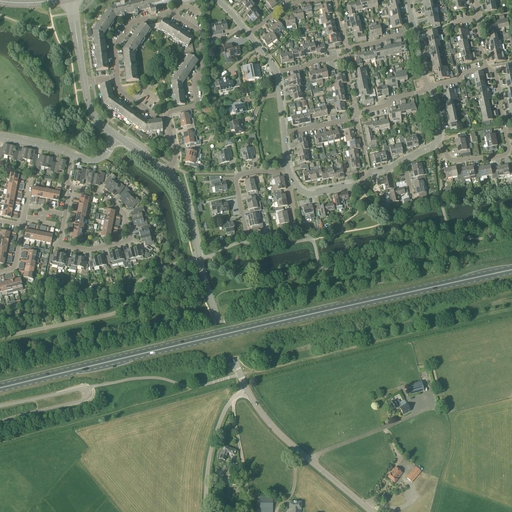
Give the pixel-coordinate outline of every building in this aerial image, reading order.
[(136,2),(134,3),(133,3),(128,4),(122,5),(116,7),(109,9),(108,11),(105,15),(101,20),(98,24),(95,29),(92,33),(93,36),(94,44),(94,49),(95,55),(96,60),(96,66),(97,68),(97,72),(108,70),(107,67),(107,66),(107,65),(107,64),(109,64),(109,62),(107,62),(107,59),(106,54),(105,51),(107,51),(107,48),(105,48),(105,47),(105,46),(105,43),(104,40),(104,39),(104,36),(104,35),(107,31),(108,32),(109,32),(110,30),(108,29),(109,28),(110,27),(110,26),(113,22),(114,21),(116,18),(118,18),(121,17),(122,19),(124,18),(124,16),(125,16),(130,15),(135,14),(135,15),(136,15),(138,15),(137,13),(138,13),(146,11),(143,0),(136,2)] [(268,0),(265,2),(267,4),(264,6),(268,10),(270,8),(271,9),(276,5),(271,0),(268,0)] [(364,0),(367,9),(372,8),(370,0),(364,0)] [(253,1),(245,7),(242,9),(243,11),(246,9),(248,12),(253,8),(255,6),(256,5),(255,6),(252,1),(253,1)] [(480,7),(481,9),(496,6),(495,1),(488,2),(485,2),(486,5),(480,7)] [(465,3),(456,5),(457,10),(466,9),(466,5),(472,4),(471,2),(465,3)] [(320,3),(317,4),(318,10),(321,9),(323,15),(329,14),(332,14),(330,4),(321,6),(320,3)] [(356,12),(354,3),(346,5),(349,16),(354,15),(354,12),(356,12)] [(301,6),(301,10),(302,10),(303,15),(312,13),(311,11),(315,11),(313,5),(310,5),(310,4),(301,6)] [(384,11),(384,14),(399,11),(399,8),(397,9),(397,6),(399,5),(387,8),(388,11),(384,11)] [(248,12),(243,16),(244,18),(247,15),(249,19),(257,12),(256,12),(253,8),(248,12)] [(292,12),(293,16),(294,21),(295,21),(304,19),(303,15),(302,10),(301,10),(292,12)] [(257,12),(249,19),(247,21),(248,22),(251,20),(253,23),(260,18),(261,17),(261,16),(260,17),(256,13),(257,12)] [(329,14),(323,15),(320,16),(322,25),(325,24),(331,23),(329,14)] [(286,28),(292,26),(292,29),(294,30),(296,29),(295,21),(294,21),(293,16),(284,18),(284,20),(280,23),(284,28),(286,26),(286,28)] [(386,24),(402,21),(401,19),(399,19),(399,16),(389,18),(390,21),(386,22),(386,23),(384,23),(384,24),(386,24)] [(344,24),(344,26),(359,23),(358,17),(349,19),(350,22),(344,24)] [(161,30),(176,40),(181,31),(177,28),(178,26),(178,25),(176,24),(176,25),(175,26),(173,26),(171,24),(168,22),(164,20),(163,21),(162,22),(162,23),(152,25),(154,30),(158,29),(161,30)] [(277,24),(273,26),(280,34),(279,33),(284,29),(276,20),(274,21),(277,24)] [(220,31),(226,30),(225,22),(215,24),(216,29),(212,30),(213,36),(221,35),(220,31)] [(325,24),(326,28),(322,29),(323,31),(326,30),(335,28),(334,22),(331,23),(325,24)] [(272,28),(269,30),(274,37),(279,33),(280,34),(273,26),(271,23),(270,25),(272,28)] [(375,23),(373,24),(376,39),(379,38),(378,36),(381,36),(379,26),(376,27),(375,23)] [(489,26),(492,36),(497,35),(496,30),(498,30),(497,24),(489,26)] [(133,36),(142,42),(148,33),(150,31),(151,30),(150,26),(145,27),(144,26),(143,26),(141,25),(139,28),(138,28),(138,29),(136,28),(135,28),(134,29),(134,30),(135,30),(136,31),(133,36)] [(326,30),(327,34),(323,35),(324,37),(328,36),(330,36),(336,34),(335,28),(326,30)] [(269,34),(266,36),(272,44),(273,44),(272,43),(276,39),(274,37),(269,30),(268,30),(267,31),(269,34)] [(181,31),(176,40),(185,46),(188,47),(188,50),(193,49),(192,46),(191,42),(193,38),(188,35),(189,34),(190,33),(189,33),(188,32),(187,32),(186,34),(181,31)] [(264,33),(262,35),(264,37),(261,40),(267,47),(268,48),(268,47),(267,46),(271,43),(272,44),(266,36),(264,33)] [(362,33),(353,35),(355,43),(366,41),(365,35),(362,36),(362,33)] [(336,34),(330,36),(332,44),(330,45),(331,51),(335,50),(335,47),(341,46),(340,43),(341,43),(339,34),(336,34)] [(127,45),(123,51),(134,54),(138,49),(142,42),(133,36),(132,38),(130,41),(128,40),(128,39),(127,39),(126,41),(127,41),(127,42),(128,43),(128,44),(127,45)] [(400,38),(398,39),(401,54),(406,53),(404,44),(401,44),(400,38)] [(307,42),(308,45),(310,54),(315,53),(316,53),(314,46),(314,44),(310,45),(309,41),(307,42)] [(390,41),(387,41),(390,56),(396,55),(394,46),(391,46),(390,41)] [(484,47),(484,49),(499,46),(498,41),(489,43),(489,45),(484,47)] [(302,47),(302,48),(304,55),(310,54),(308,45),(304,46),(303,42),(301,43),(302,47)] [(230,57),(240,55),(239,48),(232,49),(231,44),(223,46),(225,54),(229,53),(230,57)] [(324,44),(314,46),(316,53),(315,53),(316,56),(326,54),(325,52),(328,51),(327,46),(324,46),(324,44)] [(474,45),(459,48),(460,53),(470,51),(469,49),(475,47),(474,45)] [(296,46),(297,50),(298,58),(304,57),(304,55),(302,48),(298,49),(298,46),(296,46)] [(385,57),(384,51),(381,51),(380,46),(377,46),(380,61),(386,60),(385,57)] [(291,51),(291,54),(293,60),(298,58),(297,50),(293,51),(292,47),(290,47),(291,51)] [(489,57),(489,59),(504,56),(503,50),(500,51),(494,53),(494,55),(489,57)] [(134,54),(123,51),(124,61),(123,61),(122,61),(121,61),(121,63),(122,63),(124,63),(125,69),(136,67),(134,54)] [(285,51),(285,55),(287,63),(293,62),(293,60),(291,54),(287,54),(286,51),(285,51)] [(193,52),(189,53),(189,56),(188,58),(187,58),(181,67),(190,73),(193,69),(193,68),(195,69),(195,70),(196,70),(197,68),(196,68),(196,67),(195,66),(198,62),(195,59),(194,56),(193,52)] [(279,52),(279,56),(281,65),(287,63),(285,55),(281,56),(281,52),(279,52)] [(362,54),(354,55),(356,66),(362,65),(361,62),(364,62),(362,54)] [(476,56),(461,59),(463,64),(472,62),(471,59),(477,58),(476,56)] [(260,78),(257,66),(251,67),(251,64),(242,66),(243,71),(245,71),(247,79),(245,80),(245,81),(260,78)] [(501,71),(501,73),(511,70),(511,64),(506,66),(506,69),(501,71)] [(324,70),(320,71),(322,80),(322,81),(323,81),(322,80),(328,78),(331,78),(330,72),(327,72),(325,66),(323,67),(324,70)] [(126,79),(126,83),(137,81),(136,78),(137,78),(136,67),(125,69),(125,74),(124,74),(123,75),(123,77),(124,77),(126,77),(126,78),(126,79)] [(172,81),(171,82),(182,85),(185,80),(187,81),(188,81),(189,80),(189,79),(188,79),(187,78),(187,77),(190,73),(181,67),(176,75),(172,81)] [(401,68),(399,68),(402,83),(404,83),(404,81),(407,80),(405,71),(402,72),(401,68)] [(310,82),(310,83),(311,85),(317,84),(317,81),(316,81),(314,72),(313,69),(311,69),(312,73),(308,73),(309,80),(310,82)] [(352,75),(352,77),(367,74),(366,69),(357,71),(357,74),(352,75)] [(334,71),(330,72),(331,78),(335,77),(337,85),(342,84),(346,83),(344,74),(335,76),(334,71)] [(392,76),(389,76),(392,91),(395,91),(394,89),(397,88),(396,83),(395,79),(392,80),(392,76)] [(492,79),(491,76),(475,80),(476,85),(485,83),(484,80),(492,79)] [(220,91),(233,88),(232,82),(229,82),(228,80),(225,80),(224,79),(223,79),(222,80),(223,81),(219,82),(218,80),(214,81),(215,87),(219,87),(220,91)] [(351,86),(352,89),(367,85),(366,80),(359,81),(356,82),(357,85),(351,86)] [(182,85),(171,82),(172,91),(173,95),(174,104),(174,107),(185,105),(184,100),(186,99),(187,99),(186,97),(184,97),(184,96),(183,95),(182,85)] [(485,83),(476,85),(477,91),(480,90),(486,89),(486,86),(491,84),(491,82),(485,83)] [(382,83),(380,84),(383,99),(385,98),(385,97),(388,96),(387,90),(386,87),(383,87),(382,83)] [(110,84),(99,86),(100,91),(101,95),(103,104),(113,98),(112,92),(113,92),(114,91),(114,89),(113,89),(111,90),(111,89),(110,87),(110,84)] [(480,90),(481,95),(490,93),(489,90),(495,89),(495,87),(486,89),(480,90)] [(292,95),(289,96),(289,98),(293,97),(294,101),(293,101),(294,101),(300,100),(301,102),(305,101),(304,98),(302,99),(301,93),(292,95)] [(346,102),(344,96),(334,98),(332,98),(328,99),(328,101),(332,100),(333,100),(334,104),(343,102),(346,102)] [(369,96),(361,98),(362,106),(373,103),(369,98),(369,96)] [(103,104),(118,115),(124,106),(121,103),(120,102),(121,101),(121,100),(120,99),(119,99),(118,101),(113,98),(103,104)] [(404,100),(402,100),(405,115),(410,114),(408,105),(405,105),(404,100)] [(335,110),(332,110),(333,116),(336,115),(336,113),(345,111),(343,102),(334,104),(335,110)] [(237,103),(231,104),(232,108),(233,109),(232,110),(233,113),(234,114),(236,113),(236,115),(243,114),(243,112),(246,112),(244,104),(243,105),(242,106),(239,106),(238,106),(237,106),(237,103)] [(495,103),(480,106),(481,112),(491,110),(490,107),(496,106),(495,103)] [(319,109),(321,117),(327,116),(327,117),(330,117),(329,111),(326,111),(325,107),(324,104),(323,104),(323,108),(319,109)] [(128,109),(124,106),(118,115),(130,123),(136,114),(132,111),(131,110),(132,109),(132,108),(131,107),(130,107),(129,109),(128,109)] [(395,107),(392,108),(396,123),(401,122),(400,116),(398,107),(399,113),(396,113),(395,107)] [(179,116),(180,122),(189,120),(188,115),(192,114),(191,110),(185,112),(185,115),(179,116)] [(139,116),(136,114),(130,123),(144,133),(147,122),(147,121),(142,118),(143,117),(144,116),(142,115),(141,115),(140,117),(139,116)] [(497,114),(482,117),(483,122),(484,122),(483,126),(490,125),(498,124),(497,120),(493,120),(492,117),(498,116),(497,114)] [(457,123),(456,117),(445,120),(446,122),(447,121),(448,125),(450,124),(451,128),(457,127),(456,123),(457,123)] [(153,121),(147,122),(144,133),(159,131),(162,130),(161,120),(158,120),(155,121),(155,119),(155,118),(153,118),(153,119),(153,121)] [(189,120),(180,122),(181,128),(188,126),(188,129),(194,128),(193,119),(189,120)] [(235,134),(244,132),(241,120),(229,123),(231,131),(234,130),(235,134)] [(371,123),(363,125),(366,136),(371,135),(371,132),(373,132),(371,123)] [(184,139),(193,138),(192,133),(195,132),(194,128),(188,129),(189,132),(183,134),(184,139)] [(336,132),(332,133),(331,133),(333,142),(334,143),(334,141),(339,140),(339,136),(341,136),(340,130),(337,130),(337,128),(335,128),(336,132)] [(345,129),(340,130),(341,136),(344,135),(346,143),(349,142),(355,141),(355,140),(353,131),(349,132),(346,133),(345,129)] [(316,147),(317,146),(317,148),(322,147),(322,145),(320,135),(319,132),(317,132),(318,136),(314,137),(316,145),(316,147)] [(485,137),(486,137),(487,143),(496,141),(495,135),(492,136),(492,133),(484,134),(485,137)] [(456,141),(457,147),(469,144),(467,139),(466,139),(465,134),(457,136),(458,138),(458,141),(456,141)] [(371,135),(366,136),(368,146),(376,145),(374,137),(372,137),(371,135)] [(411,139),(410,139),(412,148),(418,147),(417,144),(420,143),(420,140),(421,140),(420,135),(416,136),(416,135),(410,136),(411,139)] [(193,138),(184,139),(185,145),(191,144),(192,147),(201,145),(200,141),(197,142),(196,137),(193,138)] [(400,145),(395,147),(397,156),(402,155),(401,148),(403,147),(402,139),(399,140),(400,145)] [(405,139),(402,139),(403,147),(406,146),(407,149),(412,148),(410,139),(405,140),(405,139)] [(349,142),(351,151),(357,150),(360,149),(358,140),(355,140),(355,141),(349,142)] [(496,141),(487,143),(488,148),(487,148),(487,151),(495,150),(495,147),(497,146),(496,141)] [(469,144),(457,147),(458,152),(461,152),(461,155),(470,153),(469,144)] [(4,156),(8,157),(10,147),(3,145),(3,149),(0,148),(0,158),(3,159),(4,156)] [(10,147),(8,157),(12,157),(11,160),(16,161),(18,152),(15,151),(16,148),(10,147)] [(389,147),(387,147),(386,147),(388,155),(390,154),(391,157),(397,156),(395,147),(389,148),(389,147)] [(228,156),(231,155),(229,148),(224,149),(225,152),(219,153),(220,157),(218,157),(219,164),(229,162),(228,156)] [(251,152),(253,152),(252,148),(241,150),(243,159),(245,159),(245,162),(252,160),(251,152)] [(22,159),(26,160),(28,150),(22,149),(22,153),(19,152),(17,161),(22,162),(22,159)] [(187,151),(186,157),(195,159),(199,159),(200,151),(194,149),(194,152),(187,151)] [(28,150),(26,160),(31,161),(30,164),(35,165),(37,156),(34,155),(35,152),(28,150)] [(348,152),(350,161),(358,159),(359,159),(357,150),(351,151),(348,152)] [(379,154),(373,156),(373,155),(370,155),(372,163),(375,162),(375,165),(381,164),(379,154)] [(40,167),(45,168),(47,158),(40,157),(40,160),(37,160),(35,169),(40,170),(40,167)] [(195,159),(186,157),(185,163),(191,164),(190,167),(197,168),(197,164),(194,164),(195,159)] [(47,158),(45,168),(49,169),(48,172),(53,173),(55,163),(52,163),(53,159),(47,158)] [(350,161),(349,161),(350,168),(351,168),(352,174),(358,173),(357,173),(357,169),(360,168),(358,159),(350,161)] [(63,172),(65,162),(59,161),(58,164),(56,164),(54,173),(59,174),(59,171),(63,172)] [(414,166),(411,167),(413,172),(422,170),(421,165),(422,165),(421,162),(414,163),(414,166)] [(307,173),(303,174),(304,183),(310,181),(309,173),(308,169),(307,165),(300,167),(301,170),(305,169),(305,170),(306,170),(307,173)] [(490,166),(485,167),(487,177),(492,176),(493,180),(496,179),(494,171),(491,172),(490,166)] [(508,166),(502,167),(504,176),(509,175),(510,176),(511,175),(511,172),(511,168),(508,168),(508,166)] [(456,167),(450,168),(452,178),(457,177),(458,181),(461,180),(460,172),(457,173),(456,167)] [(473,167),(467,168),(470,180),(475,179),(476,180),(479,179),(477,172),(474,172),(473,167)] [(480,171),(477,172),(479,179),(481,179),(481,178),(487,177),(485,167),(479,169),(480,171)] [(497,171),(494,171),(496,179),(499,178),(499,177),(504,176),(502,167),(496,168),(497,171)] [(450,168),(444,170),(445,172),(442,173),(444,181),(447,180),(447,179),(452,178),(450,168)] [(462,172),(460,172),(461,180),(462,180),(463,187),(465,187),(464,183),(465,183),(465,181),(470,180),(467,168),(462,169),(462,172)] [(342,169),(333,171),(334,178),(335,180),(344,178),(343,176),(346,175),(345,169),(342,170),(342,169)] [(83,180),(85,171),(80,170),(80,173),(76,172),(74,181),(80,183),(81,179),(83,180)] [(422,170),(413,172),(414,178),(416,177),(417,180),(425,178),(424,175),(426,175),(425,170),(422,170)] [(86,184),(93,185),(95,175),(90,175),(91,172),(86,171),(84,180),(87,181),(86,184)] [(95,175),(93,185),(99,186),(99,183),(102,183),(104,174),(99,173),(99,176),(95,175)] [(10,174),(9,180),(18,181),(18,182),(21,183),(21,181),(18,180),(19,176),(10,174)] [(274,180),(275,186),(284,184),(283,178),(280,179),(280,176),(272,178),(273,181),(274,180)] [(104,189),(109,192),(115,184),(112,182),(114,179),(110,177),(104,184),(106,186),(104,189)] [(247,182),(244,182),(245,188),(255,186),(254,181),(255,180),(254,177),(246,179),(247,182)] [(385,190),(392,189),(389,177),(376,180),(377,186),(384,184),(385,190)] [(425,181),(425,178),(417,180),(418,183),(413,184),(414,189),(423,187),(422,182),(425,181)] [(211,188),(215,188),(216,193),(226,191),(224,183),(218,184),(217,180),(210,182),(211,188)] [(115,184),(109,192),(114,196),(116,193),(118,195),(124,188),(120,185),(118,187),(115,184)] [(272,186),(273,192),(273,194),(274,195),(281,193),(281,190),(285,189),(284,184),(275,186),(272,186)] [(255,186),(245,188),(247,193),(249,193),(250,196),(257,194),(257,191),(256,191),(255,186)] [(423,187),(414,189),(415,195),(418,194),(419,199),(427,198),(426,192),(425,193),(423,187)] [(404,194),(403,188),(389,191),(390,195),(388,195),(389,203),(392,202),(392,203),(399,202),(398,196),(404,194)] [(119,200),(123,204),(130,197),(127,194),(129,192),(126,189),(119,196),(121,198),(119,200)] [(46,202),(48,202),(48,200),(53,200),(54,192),(49,191),(47,199),(46,199),(46,202)] [(274,195),(273,194),(272,194),(272,197),(274,196),(274,198),(275,197),(276,203),(286,201),(285,195),(282,196),(281,193),(274,195)] [(336,208),(337,207),(337,210),(338,211),(342,210),(343,209),(342,206),(341,200),(348,199),(347,193),(333,196),(336,208)] [(250,198),(246,199),(247,205),(256,203),(256,200),(259,200),(257,194),(250,196),(250,198)] [(130,197),(123,204),(128,209),(130,206),(132,208),(139,201),(136,198),(133,200),(130,197)] [(275,209),(275,212),(283,210),(282,207),(287,206),(286,201),(276,203),(278,208),(275,209)] [(220,202),(214,204),(211,204),(213,211),(217,211),(217,214),(228,212),(227,204),(221,205),(220,202)] [(256,203),(247,205),(248,211),(251,210),(251,213),(259,211),(261,211),(259,203),(256,203)] [(319,205),(315,205),(316,211),(320,211),(322,219),(328,217),(327,211),(334,210),(333,204),(319,207),(319,205)] [(312,206),(312,205),(302,207),(304,216),(314,214),(313,212),(316,211),(315,205),(312,206)] [(117,219),(117,217),(114,216),(115,212),(111,211),(111,208),(105,207),(104,210),(106,210),(105,216),(114,217),(114,219),(117,219)] [(131,214),(132,220),(142,218),(141,213),(144,213),(143,208),(133,210),(134,213),(131,214)] [(283,210),(275,212),(276,215),(275,215),(276,220),(278,220),(287,218),(286,212),(283,213),(283,210)] [(77,212),(75,211),(74,214),(77,214),(76,218),(85,220),(86,214),(77,213),(77,212)] [(252,215),(247,216),(248,222),(258,220),(261,220),(259,211),(251,213),(252,215)] [(142,218),(132,220),(134,226),(137,225),(138,228),(147,226),(146,221),(143,222),(142,218)] [(287,218),(278,220),(279,225),(278,226),(279,229),(286,227),(286,224),(289,224),(287,218)] [(258,220),(248,222),(250,228),(252,227),(253,232),(261,230),(260,225),(259,225),(258,220)] [(226,236),(234,234),(233,229),(234,229),(232,222),(223,224),(224,231),(225,231),(226,236)] [(139,232),(140,238),(150,236),(148,230),(150,230),(149,226),(141,228),(142,232),(139,232)] [(39,230),(36,229),(36,232),(31,231),(30,240),(35,241),(37,232),(38,233),(39,230)] [(70,232),(70,235),(73,235),(72,240),(81,241),(82,236),(73,234),(73,233),(70,232)] [(102,232),(101,237),(106,238),(110,239),(109,240),(113,241),(113,238),(110,237),(111,233),(102,232)] [(150,236),(140,238),(142,244),(144,243),(145,246),(154,244),(153,241),(151,241),(150,236)] [(0,237),(0,238),(0,242),(8,244),(8,245),(11,245),(11,243),(8,243),(9,238),(0,237)] [(138,248),(133,249),(135,259),(135,258),(141,257),(141,259),(145,258),(143,250),(139,251),(138,248)] [(124,253),(126,263),(130,262),(136,261),(135,258),(135,259),(133,249),(127,250),(128,253),(124,254),(124,253)] [(120,251),(114,252),(117,264),(123,263),(123,262),(126,261),(126,263),(124,253),(121,253),(120,251)] [(109,256),(106,257),(106,258),(108,267),(108,266),(112,265),(112,266),(117,264),(114,252),(109,253),(109,256)] [(50,255),(49,264),(52,265),(58,266),(58,264),(60,254),(54,253),(54,256),(50,255)] [(58,264),(64,265),(63,267),(67,267),(69,259),(65,258),(66,255),(60,254),(58,264)] [(102,256),(97,258),(99,267),(104,266),(105,268),(108,267),(106,258),(106,257),(106,258),(103,259),(102,256)] [(69,259),(67,267),(70,268),(70,270),(76,271),(76,267),(78,258),(73,257),(72,260),(69,259)] [(5,260),(0,258),(0,264),(4,265),(4,266),(10,267),(10,265),(4,264),(5,260)] [(78,258),(76,267),(82,268),(82,270),(85,271),(87,262),(83,262),(84,259),(78,258)] [(99,267),(97,258),(91,259),(92,262),(88,263),(90,271),(94,271),(95,271),(100,270),(99,267)] [(24,273),(25,271),(22,271),(21,273),(24,274),(23,278),(28,279),(28,282),(33,283),(33,280),(32,280),(33,274),(24,273)] [(10,281),(12,293),(18,292),(15,280),(16,280),(15,277),(13,278),(14,280),(10,281)] [(20,279),(16,280),(15,280),(18,292),(23,291),(22,288),(20,279)] [(8,294),(12,293),(10,281),(5,282),(4,283),(6,291),(7,294),(8,294)] [(409,395),(424,391),(421,382),(406,386),(409,395)] [(398,401),(395,402),(394,401),(388,405),(391,411),(399,407),(403,415),(410,411),(406,404),(406,403),(405,401),(400,404),(398,401)] [(234,456),(236,451),(223,447),(219,459),(223,460),(226,453),(234,456)] [(420,465),(417,469),(415,467),(406,478),(412,483),(421,472),(424,468),(420,465)] [(220,472),(216,477),(221,480),(224,476),(224,475),(228,469),(225,467),(221,473),(220,472)] [(397,480),(402,474),(395,468),(387,477),(394,483),(397,480)] [(259,511),(272,511),(272,497),(260,497),(259,511)] [(300,511),(301,510),(301,503),(289,503),(289,510),(290,510),(289,511),(300,511)]
